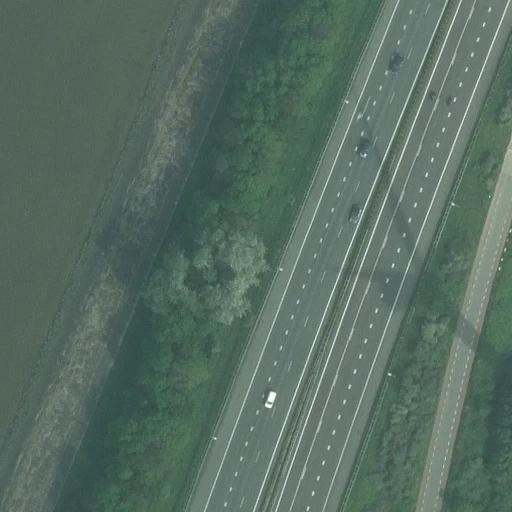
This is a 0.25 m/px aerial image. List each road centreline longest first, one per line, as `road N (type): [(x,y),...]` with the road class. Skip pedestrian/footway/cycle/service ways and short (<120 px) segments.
road 1 (motorway): [(431,0),(238,511)]
road 2 (motorway): [(290,511),(476,0)]
road 3 (tertiary): [(428,511),(511,181)]
